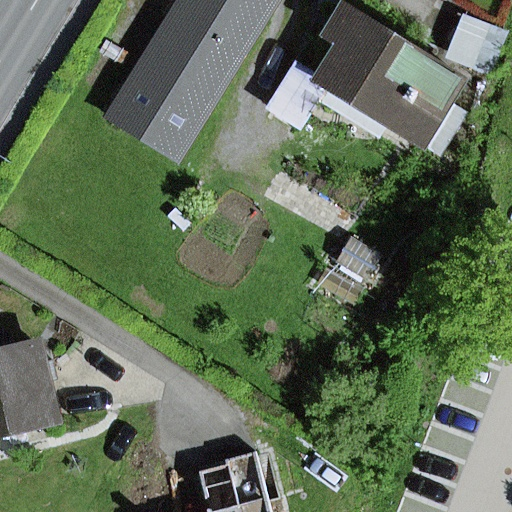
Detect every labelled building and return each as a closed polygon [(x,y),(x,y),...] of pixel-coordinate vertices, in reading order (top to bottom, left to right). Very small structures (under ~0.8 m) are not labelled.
[(270,0),(185,0),(113,116),(178,156),(273,2),(270,0)] [(438,153),(461,116),(444,105),(460,78),(350,10),(334,35),(347,43),(324,80),(323,82),(327,85),(438,153)] [(298,64),(270,109),(300,128),(327,85),(323,82),(324,80),(298,64)] [(0,435),(57,422),(38,346),(0,354),(0,435)] [(271,511),(256,453),(226,461),(227,466),(200,473),(210,511),(271,511)]
